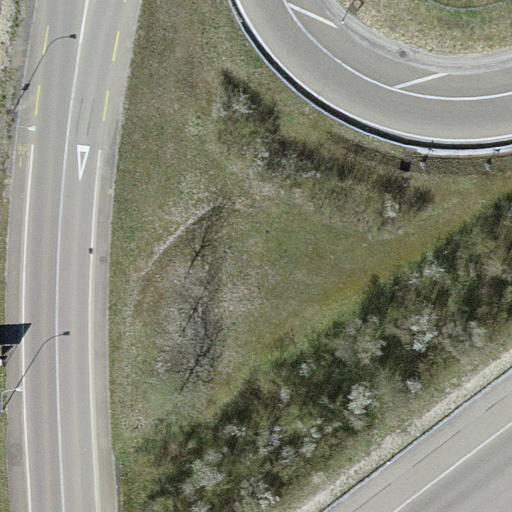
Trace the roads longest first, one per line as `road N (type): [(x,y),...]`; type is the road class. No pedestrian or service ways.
road 1 (secondary): [(61,511),(60,192),(86,0)]
road 2 (motorway): [(511,117),(443,119),(389,108),(328,78),(280,35),(263,0)]
